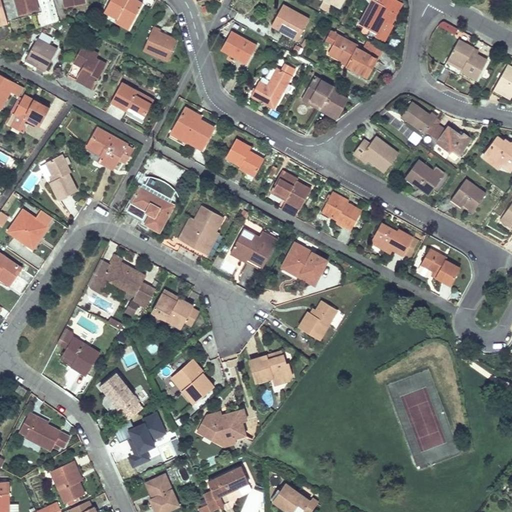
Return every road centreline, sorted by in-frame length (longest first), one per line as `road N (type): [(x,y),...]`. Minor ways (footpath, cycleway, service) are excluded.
road 1 (residential): [(466,315),(0,60)]
road 2 (residential): [(232,313),(220,288),(103,229),(82,232),(0,351)]
road 3 (residential): [(184,0),(213,95),(290,142),(317,145)]
road 4 (residential): [(0,355),(82,421),(125,511)]
road 5 (residential): [(317,145),(338,166),(480,244)]
